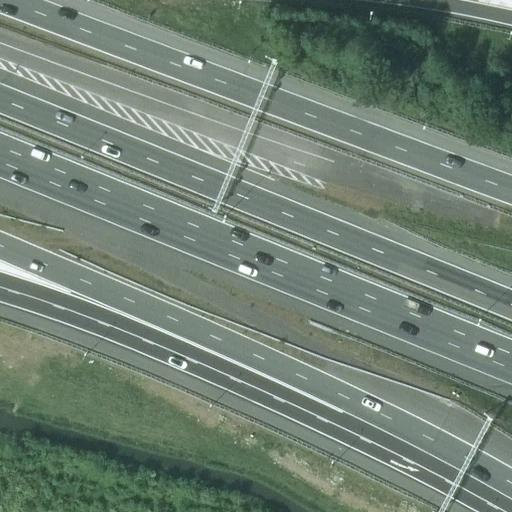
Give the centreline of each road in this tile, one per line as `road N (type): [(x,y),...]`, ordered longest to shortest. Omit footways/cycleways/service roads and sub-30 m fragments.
road 1 (motorway): [(511,303),(0,92)]
road 2 (motorway): [(0,154),(511,360)]
road 3 (motorway): [(511,190),(4,0)]
road 4 (motorway): [(0,246),(278,366),(472,463)]
road 5 (motorway): [(0,289),(84,316),(370,448),(472,463)]
